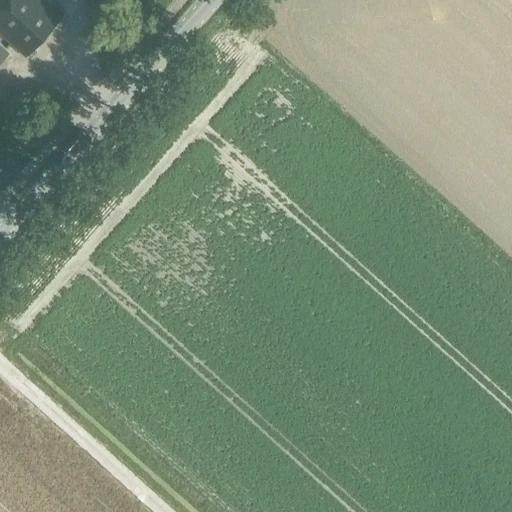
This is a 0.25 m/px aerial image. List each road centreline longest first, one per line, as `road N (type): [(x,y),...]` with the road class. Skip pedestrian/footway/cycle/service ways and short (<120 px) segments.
road 1 (tertiary): [(0,236),(210,0)]
road 2 (track): [(0,361),(165,511)]
